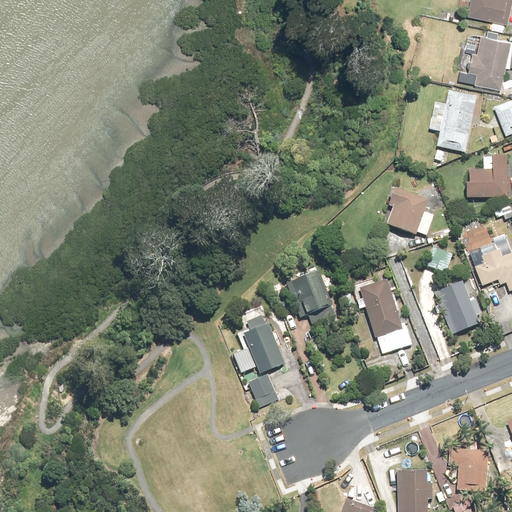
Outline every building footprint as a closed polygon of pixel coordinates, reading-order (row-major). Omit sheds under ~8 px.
[(511,0),(469,0),(468,17),(511,22),(511,0)] [(506,89),(508,65),(511,65),(511,48),(511,49),(511,46),(511,40),(481,37),(479,56),(470,55),(469,74),(475,74),(474,86),(506,89)] [(447,90),(445,103),(436,101),(431,127),(440,129),(436,151),(469,156),(479,96),(447,90)] [(511,138),(511,99),(491,109),(505,141),(511,138)] [(465,199),(508,201),(510,158),(487,157),(487,170),(467,169),(465,199)] [(387,206),(392,208),(387,226),(429,237),(435,215),(424,212),(427,198),(391,188),(387,206)] [(511,219),(511,212),(508,202),(497,206),(503,222),(511,219)] [(446,272),(453,253),(432,247),(426,266),(446,272)] [(511,251),(503,255),(500,248),(492,251),(483,255),(485,262),(477,265),(484,284),(500,278),(502,285),(509,283),(511,290),(511,251)] [(312,274),(288,285),(303,316),(327,305),(312,274)] [(408,325),(403,327),(387,279),(356,289),(373,340),(377,338),(382,352),(414,342),(408,325)] [(479,328),(461,282),(427,295),(445,341),(479,328)] [(287,365),(268,324),(240,337),(259,378),(287,365)] [(249,387),(256,403),(281,393),(274,376),(249,387)] [(511,393),(490,402),(493,409),(511,401),(511,393)] [(447,467),(460,467),(459,492),(487,493),(488,453),(448,452),(447,467)] [(432,484),(428,484),(428,465),(395,466),(396,511),(429,511),(429,500),(433,499),(432,484)] [(369,511),(371,509),(345,501),(341,511),(369,511)]
